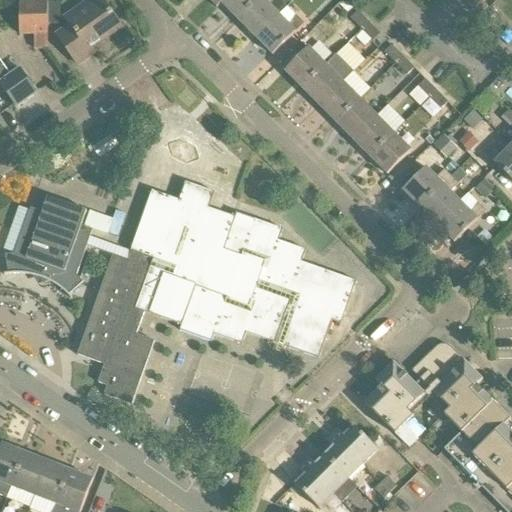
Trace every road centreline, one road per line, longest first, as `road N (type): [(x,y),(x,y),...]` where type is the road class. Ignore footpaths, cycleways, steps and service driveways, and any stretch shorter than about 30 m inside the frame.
road 1 (residential): [(202,511),(410,299),(414,285),(404,265),(178,40)]
road 2 (residential): [(202,511),(0,370)]
road 3 (residential): [(0,168),(178,40)]
road 4 (residential): [(511,56),(490,80),(476,80),(394,0)]
